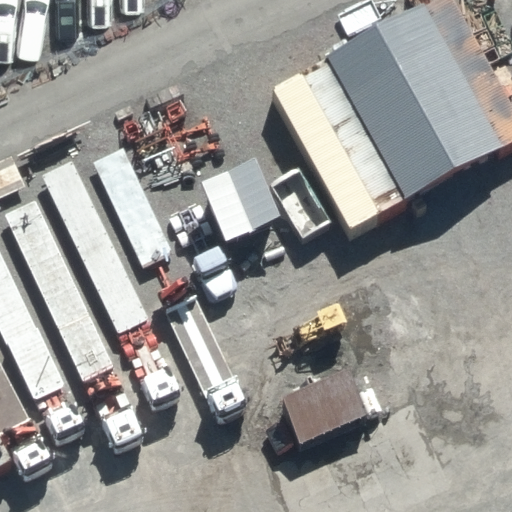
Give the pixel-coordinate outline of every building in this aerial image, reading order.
[(511,88),(472,0),(421,0),(296,56),(350,176),(353,173),(511,103),(511,88)] [(511,222),(511,103),(353,173),(297,262),(357,304),(384,276),(401,317),(456,293),(439,253),(511,222)] [(71,265),(143,426),(246,380),(174,219),(71,265)] [(0,511),(13,511),(52,495),(0,378),(0,511)] [(352,394),(286,424),(301,458),(367,429),(352,394)]
